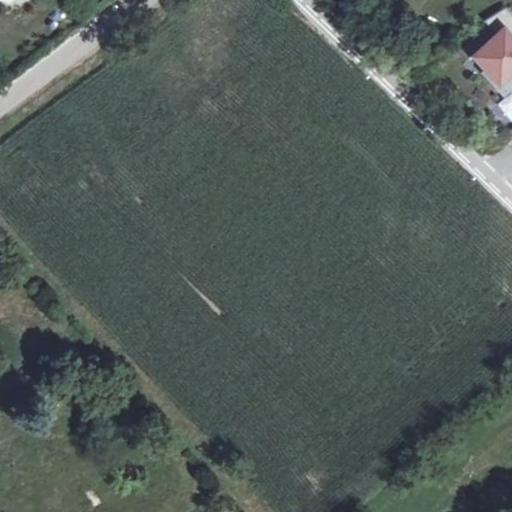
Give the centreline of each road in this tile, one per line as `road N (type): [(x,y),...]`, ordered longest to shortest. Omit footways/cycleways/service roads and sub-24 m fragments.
road 1 (residential): [(310,0),(494,176)]
road 2 (residential): [(0,101),(136,0)]
